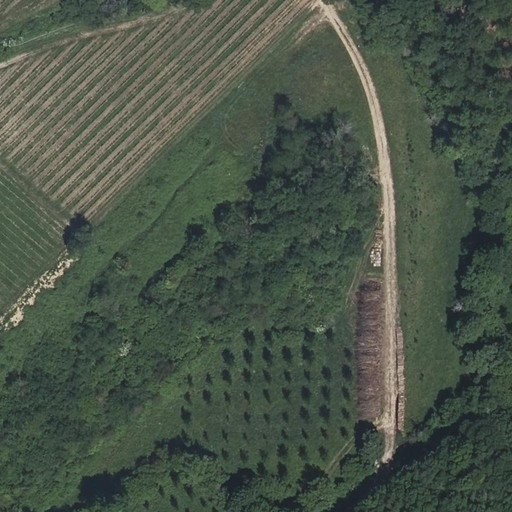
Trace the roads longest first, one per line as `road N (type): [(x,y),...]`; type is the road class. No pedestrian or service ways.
road 1 (track): [(0,69),(197,0)]
road 2 (tertiary): [(511,414),(385,470),(335,511)]
road 3 (track): [(142,0),(0,50)]
